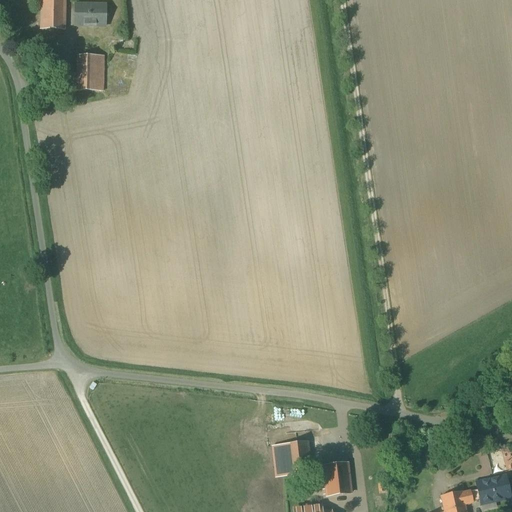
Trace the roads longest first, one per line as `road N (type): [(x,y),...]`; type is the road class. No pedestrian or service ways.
road 1 (unclassified): [(511,438),(330,402),(67,367)]
road 2 (track): [(341,0),(397,415)]
road 3 (unclassified): [(0,42),(21,84),(67,367)]
road 4 (unclassified): [(67,367),(140,511)]
